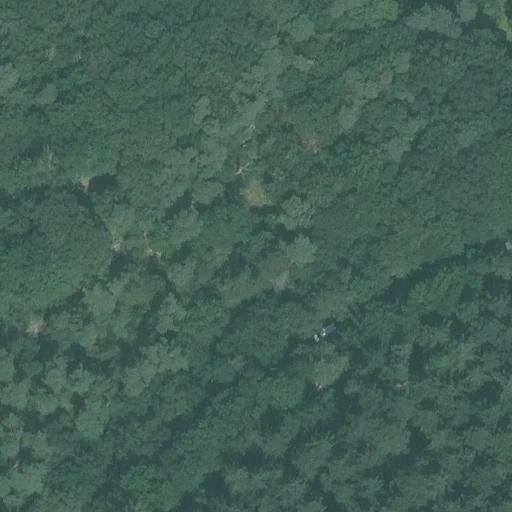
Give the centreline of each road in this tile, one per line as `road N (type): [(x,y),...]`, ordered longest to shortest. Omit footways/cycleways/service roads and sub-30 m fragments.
road 1 (track): [(0,155),(117,200),(249,203),(374,236),(419,280),(439,287),(467,364),(511,419)]
road 2 (secondary): [(90,511),(316,341),(511,229)]
road 3 (track): [(374,236),(385,207),(242,76),(204,60)]
road 4 (track): [(384,221),(511,148)]
road 5 (track): [(204,60),(82,0)]
